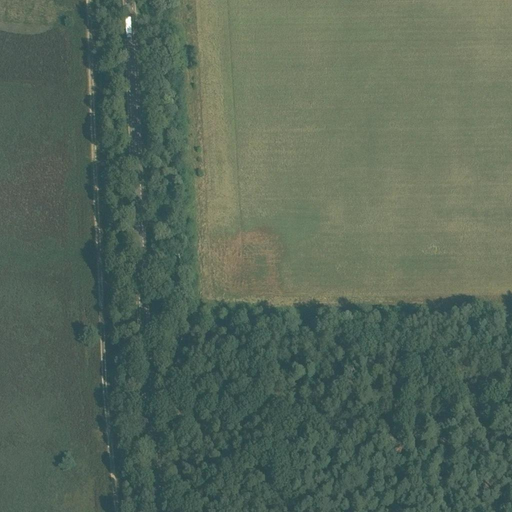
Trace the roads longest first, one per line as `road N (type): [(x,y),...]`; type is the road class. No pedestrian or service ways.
road 1 (track): [(511,306),(209,300),(189,14),(129,16)]
road 2 (track): [(91,0),(121,511)]
road 3 (secondary): [(158,511),(128,0)]
